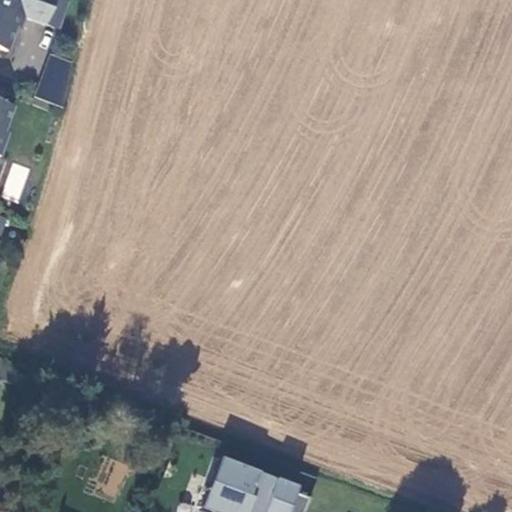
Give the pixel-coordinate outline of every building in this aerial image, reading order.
[(0,0),(0,49),(7,52),(15,28),(13,27),(18,15),(46,25),(55,0),(0,0)] [(65,0),(55,0),(46,25),(60,30),(70,2),(65,0)] [(33,99),(61,109),(70,64),(48,56),(33,99)] [(14,107),(0,102),(0,157),(1,157),(10,133),(5,132),(14,107)] [(0,195),(17,202),(30,168),(13,162),(0,195)] [(0,380),(24,390),(31,372),(0,360),(0,380)] [(245,511),(283,511),(291,494),(293,489),(272,480),(270,485),(252,478),(254,473),(216,458),(205,487),(202,486),(200,492),(202,493),(197,507),(209,511),(243,511),(244,511),(245,511)]
